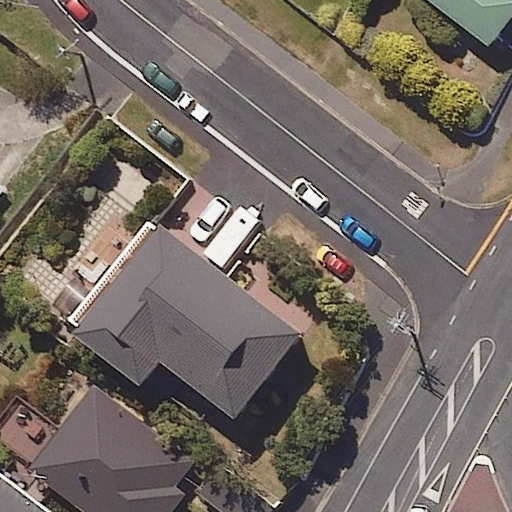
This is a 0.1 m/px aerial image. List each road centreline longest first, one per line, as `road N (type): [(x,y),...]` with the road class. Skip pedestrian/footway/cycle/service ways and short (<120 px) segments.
road 1 (residential): [(116,0),(511,307)]
road 2 (tertiary): [(511,307),(397,511)]
